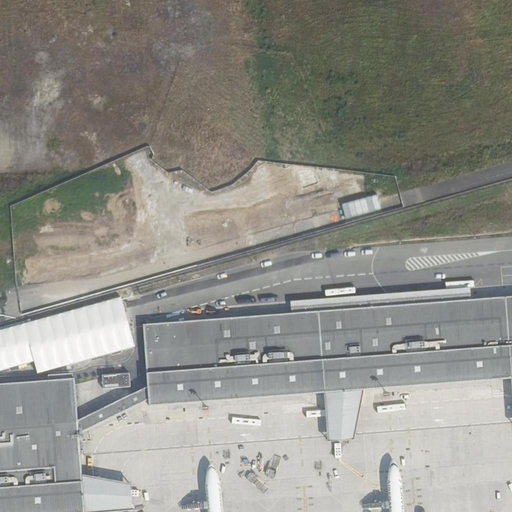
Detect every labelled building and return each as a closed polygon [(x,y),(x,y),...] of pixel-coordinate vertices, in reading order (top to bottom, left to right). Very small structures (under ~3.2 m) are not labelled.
[(289,302),(290,314),(469,300),(468,288),(289,302)] [(146,387),(76,421),(77,436),(148,401),(148,407),(323,394),(362,391),(510,380),(511,379),(511,296),(469,300),(290,314),(142,325),(146,387)] [(128,374),(101,376),(102,389),(129,387),(128,374)] [(0,511),(83,511),(81,476),(77,436),(76,421),(74,380),(72,380),(47,381),(0,384),(0,511)] [(362,391),(323,394),(326,442),(353,440),(362,391)] [(81,476),(83,511),(122,511),(132,511),(130,485),(81,476)]
